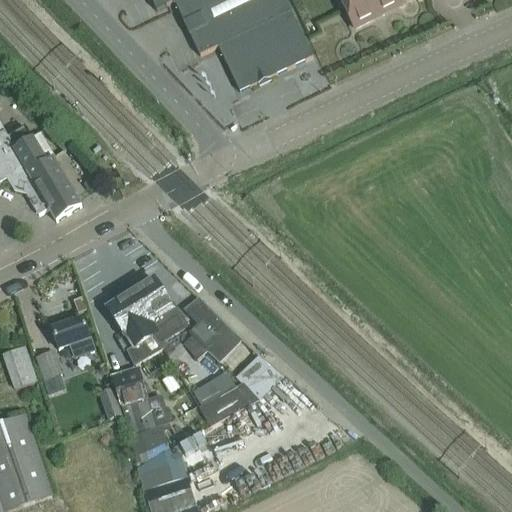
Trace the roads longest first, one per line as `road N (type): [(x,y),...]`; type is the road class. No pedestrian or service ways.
road 1 (unclassified): [(452,511),(126,216)]
road 2 (unclassified): [(232,160),(511,30)]
road 3 (unclassified): [(232,160),(80,0)]
road 4 (unclassified): [(0,283),(126,216)]
